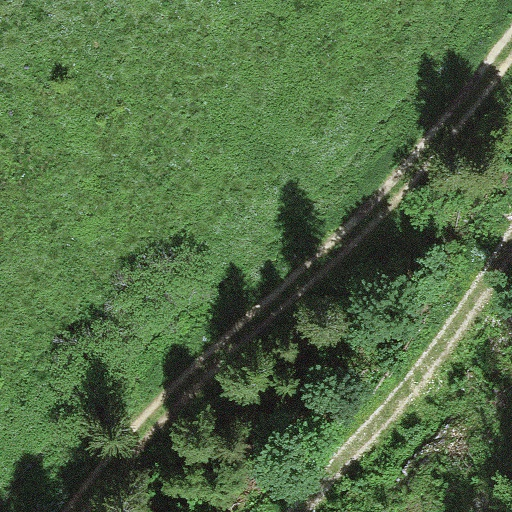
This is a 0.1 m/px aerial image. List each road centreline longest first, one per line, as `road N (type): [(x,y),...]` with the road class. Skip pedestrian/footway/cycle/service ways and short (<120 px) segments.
road 1 (track): [(511,39),(394,192),(161,411),(79,511)]
road 2 (track): [(298,511),(511,247)]
